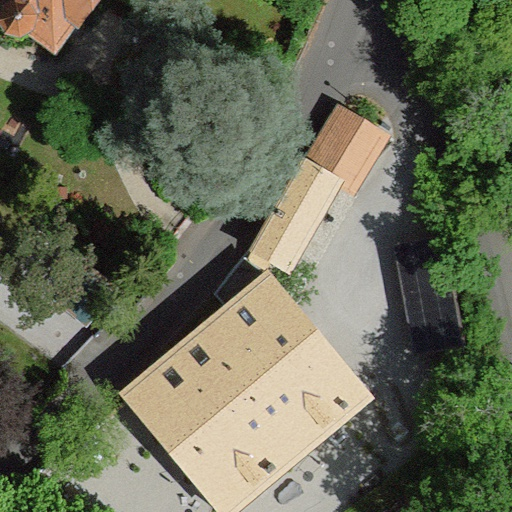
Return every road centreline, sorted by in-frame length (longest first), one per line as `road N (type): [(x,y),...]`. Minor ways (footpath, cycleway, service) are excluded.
road 1 (residential): [(0,468),(159,329),(373,10)]
road 2 (residential): [(511,280),(509,257),(373,10)]
